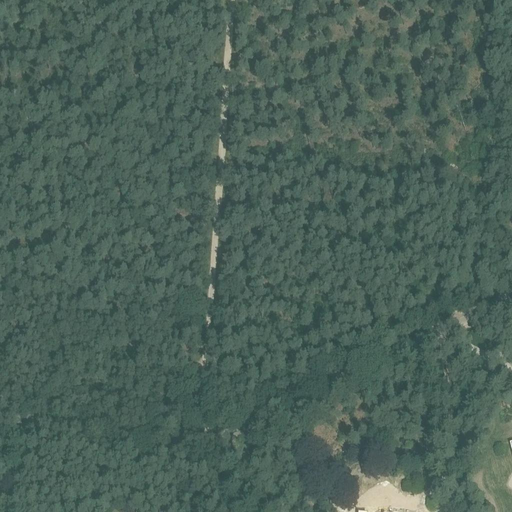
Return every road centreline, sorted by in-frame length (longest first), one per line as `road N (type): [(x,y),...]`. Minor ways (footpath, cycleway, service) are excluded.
road 1 (unclassified): [(0,418),(206,440),(511,296)]
road 2 (track): [(206,440),(200,421),(226,0)]
